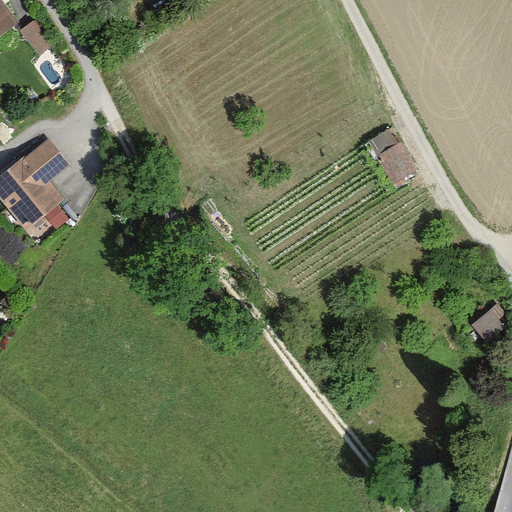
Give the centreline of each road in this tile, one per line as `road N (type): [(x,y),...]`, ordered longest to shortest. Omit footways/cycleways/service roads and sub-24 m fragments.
road 1 (track): [(116,122),(173,217),(408,511)]
road 2 (residential): [(347,0),(458,206),(481,237),(511,249)]
road 3 (residential): [(47,0),(116,122)]
